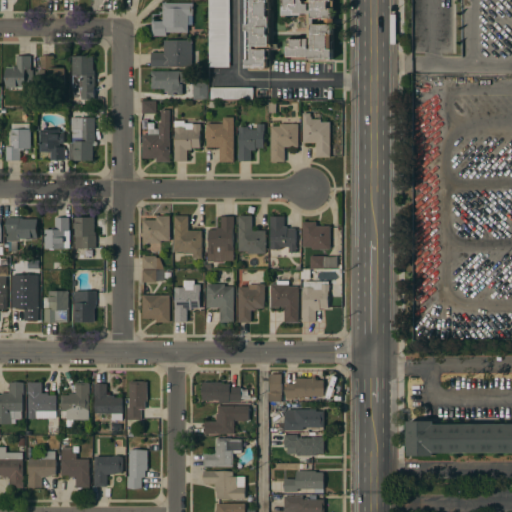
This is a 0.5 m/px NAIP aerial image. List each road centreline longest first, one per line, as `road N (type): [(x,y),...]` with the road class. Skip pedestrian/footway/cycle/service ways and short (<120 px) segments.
road 1 (residential): [(374,353),(0,354)]
road 2 (residential): [(123,29),(123,355)]
road 3 (residential): [(307,189),(0,190)]
road 4 (primary): [(374,246),(375,0)]
road 5 (residential): [(263,353),(261,511)]
road 6 (residential): [(176,354),(176,511)]
road 7 (residential): [(123,29),(0,29)]
